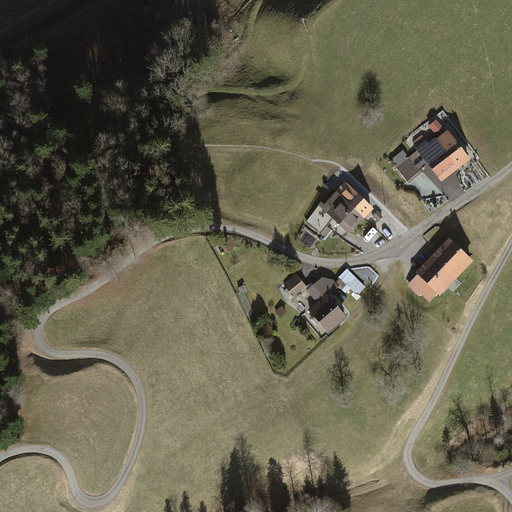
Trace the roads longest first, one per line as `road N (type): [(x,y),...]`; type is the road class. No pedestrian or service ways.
road 1 (residential): [(0,459),(43,449),(58,455),(80,501),(92,506),(124,481),(144,415),(132,377),(101,354),(43,349),(37,331),(49,312),(147,247),(219,226),(313,260),(362,260),(511,165)]
road 2 (residential): [(511,245),(408,459),(421,480),(483,479),(511,498)]
